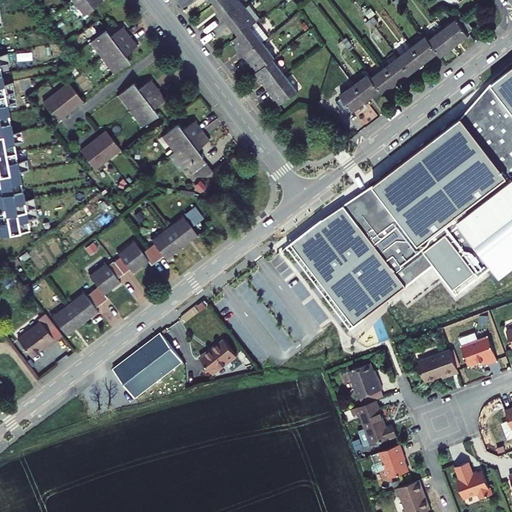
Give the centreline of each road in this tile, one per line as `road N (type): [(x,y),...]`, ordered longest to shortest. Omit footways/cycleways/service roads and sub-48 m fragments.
road 1 (residential): [(0,430),(303,199)]
road 2 (residential): [(303,199),(511,39)]
road 3 (residential): [(150,0),(303,199)]
